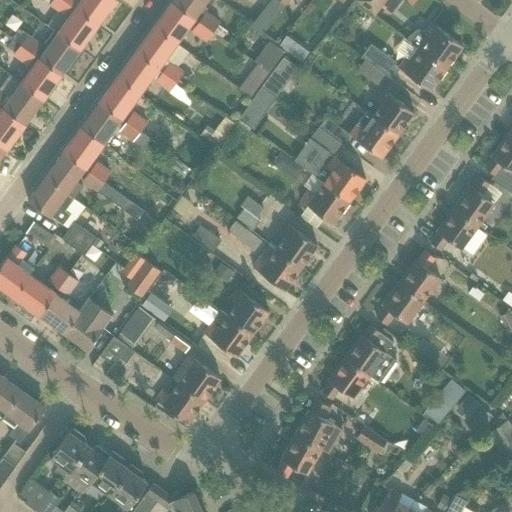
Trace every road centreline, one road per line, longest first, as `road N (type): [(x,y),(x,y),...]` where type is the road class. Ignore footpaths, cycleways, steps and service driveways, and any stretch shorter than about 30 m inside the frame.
road 1 (residential): [(225,442),(511,48)]
road 2 (residential): [(225,442),(197,460),(158,451),(0,334)]
road 3 (residential): [(0,209),(150,0)]
